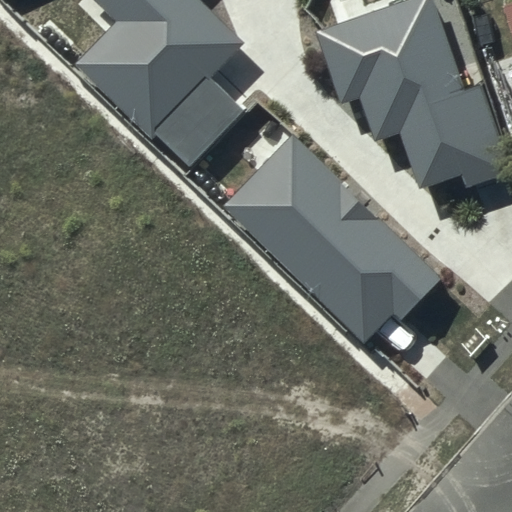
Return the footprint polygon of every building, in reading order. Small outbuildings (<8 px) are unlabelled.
[(114,0),(131,16),(87,60),(153,126),(205,73),(231,47),(183,0),(114,0)] [(430,0),(416,0),(328,31),(349,89),(366,83),(382,128),(408,119),(428,176),(468,162),(472,175),(490,169),(508,163),(480,84),(463,90),(430,0)] [(511,1),(503,5),(511,33),(511,1)] [(224,91),(205,73),(153,126),(190,162),(242,109),(224,91)] [(359,202),(299,143),(238,204),(367,330),(383,314),(398,298),(406,305),(435,276),(359,202)]
